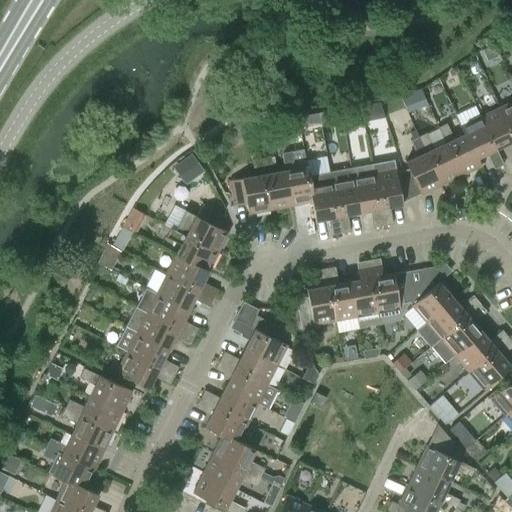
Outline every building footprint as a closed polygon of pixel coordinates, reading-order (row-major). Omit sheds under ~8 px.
[(403,94),(407,109),(425,104),(420,88),(403,94)] [(511,101),(500,107),(511,133),(511,101)] [(480,116),(496,149),(511,140),(511,133),(500,107),(480,116)] [(468,145),(475,159),(477,158),(496,149),(480,116),(460,126),(464,134),(465,134),(469,142),(468,145)] [(458,172),(460,175),(481,165),(477,158),(475,159),(468,145),(469,142),(465,134),(464,134),(454,139),(446,123),(438,127),(445,143),(458,169),(458,172)] [(281,126),(276,127),(278,141),(293,138),(291,126),(281,126)] [(306,126),(298,126),(301,144),(309,142),(306,126)] [(441,184),(460,175),(458,172),(458,169),(445,143),(434,148),(427,133),(419,137),(441,184)] [(411,198),(421,193),(421,194),(441,184),(419,137),(410,141),(418,156),(406,162),(409,169),(402,172),(411,198)] [(285,170),(292,205),(312,202),(313,201),(309,176),(308,166),(306,166),(303,149),(281,154),(284,170),(285,170)] [(191,152),(172,164),(183,181),(202,169),(191,152)] [(491,161),(494,168),(503,164),(498,153),(493,155),(493,156),(491,161)] [(269,156),(262,157),(271,209),(292,205),(285,170),(284,170),(273,172),(269,156)] [(248,213),(271,209),(262,157),(252,159),(255,176),(229,181),(234,205),(247,203),(248,213)] [(393,160),(371,164),(373,173),(374,173),(380,208),(402,204),(402,202),(411,198),(402,172),(397,174),(396,169),(393,160)] [(371,164),(351,168),(359,212),(380,208),(374,173),(373,173),(371,164)] [(351,168),(330,172),(341,233),(350,231),(348,224),(345,221),(342,221),(341,216),(359,212),(351,168)] [(313,201),(312,202),(315,220),(328,218),(331,235),(341,233),(330,172),(309,176),(313,201)] [(202,205),(196,216),(185,211),(175,230),(218,252),(228,232),(218,227),(224,216),(202,205)] [(387,212),(381,213),(384,225),(393,224),(392,216),(391,216),(387,213),(387,212)] [(384,225),(381,213),(376,214),(376,215),(373,219),(372,219),(374,227),(384,225)] [(182,244),(176,255),(208,271),(218,252),(175,230),(174,231),(170,229),(166,236),(182,244)] [(176,255),(166,275),(198,291),(208,271),(176,255)] [(368,260),(377,313),(400,309),(393,273),(383,275),(381,266),(379,266),(378,259),(368,260)] [(350,281),(356,317),(377,313),(368,260),(359,262),(360,269),(358,271),(360,280),(350,281)] [(328,280),(329,285),(335,321),(356,317),(350,281),(333,284),(332,280),(333,280),(333,279),(336,274),(337,274),(335,267),(326,268),(328,280)] [(322,282),(328,280),(326,268),(316,270),(317,278),(318,278),(322,281),(322,282)] [(438,282),(427,268),(413,294),(409,302),(426,323),(454,299),(439,282),(438,282)] [(427,268),(410,271),(413,294),(427,268)] [(198,291),(166,275),(156,294),(188,310),(198,291)] [(314,325),(335,321),(329,285),(306,289),(308,297),(296,299),(302,331),(315,328),(314,325)] [(205,288),(202,293),(213,298),(218,289),(211,286),(210,286),(205,288)] [(156,294),(145,288),(135,308),(178,329),(188,310),(156,294)] [(213,298),(202,293),(200,297),(200,298),(202,303),(209,307),(213,298)] [(468,307),(468,308),(472,312),(480,305),(474,297),(469,301),(469,302),(468,307)] [(440,339),(472,312),(468,308),(468,307),(469,302),(469,301),(468,301),(460,307),(454,299),(426,323),(440,339)] [(440,339),(454,355),(481,332),(474,324),(480,319),(479,318),(487,312),(480,305),(472,312),(440,339)] [(264,320),(256,315),(250,327),(239,321),(235,330),(241,334),(241,336),(249,340),(244,350),(276,366),(287,345),(273,338),(285,316),(280,307),(274,308),(270,309),(264,320)] [(135,308),(125,327),(126,327),(169,349),(178,329),(135,308)] [(185,326),(182,331),(193,337),(198,328),(191,325),(185,327),(185,326)] [(169,349),(126,327),(116,346),(127,351),(159,368),(163,359),(169,349)] [(495,341),(499,345),(508,337),(502,330),(496,335),(496,341),(495,341)] [(193,337),(182,331),(180,336),(182,342),(189,345),(193,337)] [(489,341),(481,332),(454,355),(468,372),(495,348),(489,341)] [(511,341),(508,337),(499,345),(502,349),(503,349),(508,350),(509,350),(511,347),(511,341)] [(362,351),(363,359),(377,357),(379,348),(362,351)] [(482,389),(510,366),(495,348),(468,372),(482,389)] [(224,352),(219,361),(266,385),(276,366),(244,350),(235,368),(231,366),(233,361),(231,356),(231,355),(224,352)] [(159,368),(127,351),(117,372),(149,388),(155,377),(159,368)] [(229,380),(225,388),(257,404),(267,409),(276,390),(266,385),(219,361),(213,373),(229,380)] [(301,376),(314,384),(318,375),(310,361),(301,376)] [(165,365),(163,370),(174,375),(178,367),(171,363),(171,364),(166,365),(165,365)] [(95,384),(89,396),(122,411),(131,391),(99,375),(99,376),(84,369),(80,377),(95,384)] [(174,375),(163,370),(161,375),(163,380),(163,381),(170,384),(174,375)] [(511,379),(490,398),(505,415),(511,409),(511,379)] [(204,390),(200,399),(247,423),(257,404),(225,388),(217,403),(213,401),(213,400),(213,399),(211,394),(204,390)] [(326,398),(315,392),(310,403),(321,409),(326,398)] [(34,394),(29,405),(38,409),(43,398),(34,394)] [(69,400),(65,408),(112,431),(122,411),(89,396),(84,407),(69,400)] [(441,396),(429,406),(445,425),(457,415),(441,396)] [(303,404),(292,398),(289,404),(301,410),(303,404)] [(205,427),(222,436),(222,435),(237,443),(238,441),(247,423),(200,399),(196,407),(203,411),(208,409),(209,407),(214,409),(205,427)] [(103,450),(112,431),(65,408),(61,416),(76,423),(71,435),(103,450)] [(287,437),(294,422),(285,418),(278,432),(287,437)] [(50,438),(46,446),(94,469),(103,450),(71,435),(66,446),(50,438)] [(212,455),(259,479),(264,470),(249,462),(255,450),(238,441),(237,443),(222,435),(222,436),(212,455)] [(472,443),(465,449),(477,462),(487,454),(475,440),(472,443)] [(42,455),(54,461),(48,473),(65,481),(84,490),(85,488),(94,469),(46,446),(42,455)] [(417,466),(449,481),(455,470),(471,478),(475,469),(459,461),(427,446),(417,466)] [(212,455),(203,473),(235,490),(240,478),(256,486),(259,479),(212,455)] [(444,493),(449,481),(417,466),(408,485),(456,508),(460,500),(444,493)] [(492,482),(511,500),(511,480),(502,472),(492,482)] [(229,500),(235,490),(203,473),(193,493),(224,509),(225,509),(231,511),(242,511),(244,508),(229,500)] [(84,490),(65,481),(56,500),(81,511),(89,511),(98,494),(85,488),(84,490)] [(280,488),(271,483),(262,502),(271,507),(280,488)] [(408,485),(399,505),(402,506),(402,507),(406,509),(406,508),(413,511),(434,511),(436,509),(442,511),(453,511),(456,508),(408,485)] [(304,511),(308,505),(287,495),(278,511),(304,511)] [(81,511),(56,500),(50,511),(81,511)] [(402,506),(399,505),(391,501),(387,510),(390,511),(397,511),(400,511),(402,507),(402,506)]
